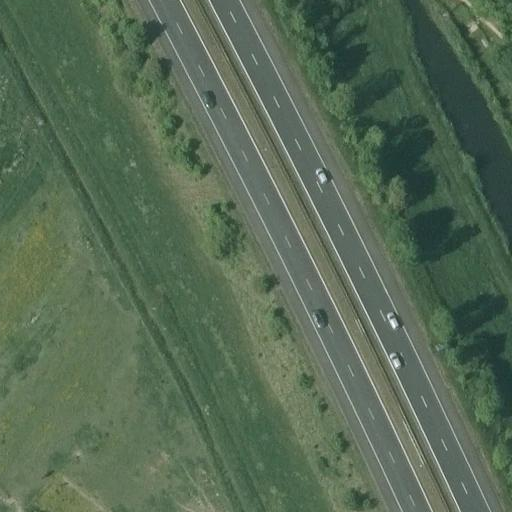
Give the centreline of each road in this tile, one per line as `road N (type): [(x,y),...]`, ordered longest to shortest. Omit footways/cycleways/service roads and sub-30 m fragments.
road 1 (trunk): [(477,511),(221,0)]
road 2 (trunk): [(162,0),(278,217),(416,511)]
road 3 (track): [(381,0),(392,61),(511,309)]
